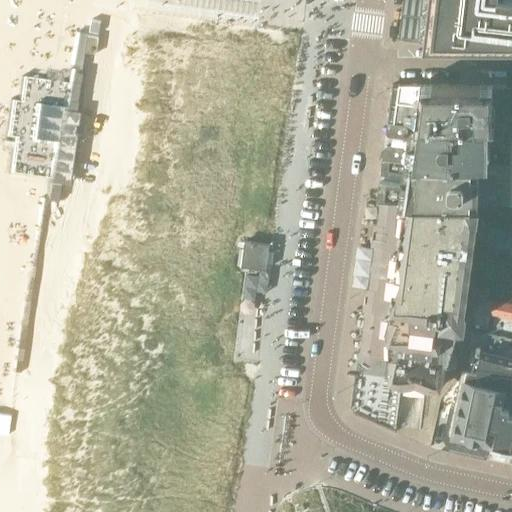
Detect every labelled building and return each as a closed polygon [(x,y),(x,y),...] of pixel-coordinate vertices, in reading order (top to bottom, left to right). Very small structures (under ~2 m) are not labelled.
[(511,0),(407,0),(403,38),(423,40),(423,45),(511,45),(511,0)] [(82,74),(68,72),(62,110),(30,106),(26,142),(51,145),(46,181),(70,184),(80,113),(76,112),(82,74)] [(391,85),(386,125),(413,126),(418,126),(448,126),(476,126),(487,126),(488,86),(477,86),(449,86),(435,86),(421,85),(393,85),(391,85)] [(476,197),(476,207),(507,207),(511,207),(511,86),(506,86),(505,127),(508,128),(506,161),(506,166),(487,165),(477,167),(477,174),(476,197)] [(488,86),(487,126),(492,127),(505,127),(506,86),(488,86)] [(383,149),(381,161),(412,166),(470,167),(477,167),(487,165),(487,161),(487,134),(488,128),(492,128),(492,127),(487,126),(476,126),(448,126),(418,126),(413,126),(386,125),(384,134),(387,137),(409,140),(409,145),(408,149),(396,148),(386,146),(383,149)] [(378,183),(375,205),(376,205),(378,205),(403,205),(472,207),(476,207),(476,197),(477,174),(477,167),(470,167),(412,166),(381,161),(379,176),(406,179),(405,186),(378,183)] [(365,312),(358,362),(369,370),(381,360),(388,360),(388,381),(402,383),(396,428),(420,431),(426,386),(440,387),(446,366),(456,364),(452,344),(456,333),(472,207),(403,205),(378,205),(376,225),(373,225),(370,248),(373,248),(368,289),(364,289),(361,312),(365,312)] [(486,244),(504,246),(506,231),(489,228),(486,244)] [(234,267),(259,270),(262,246),(237,243),(234,267)] [(511,305),(492,302),(489,315),(511,319),(511,305)] [(463,371),(463,373),(511,376),(511,359),(484,354),(483,358),(481,372),(466,371),(463,371)] [(494,455),(498,455),(511,387),(511,376),(463,373),(462,380),(456,411),(451,409),(444,440),(440,443),(446,451),(450,448),(486,456),(488,449),(495,451),(494,455)] [(511,387),(498,455),(499,456),(501,447),(506,448),(511,449),(510,455),(511,455),(511,387)]
